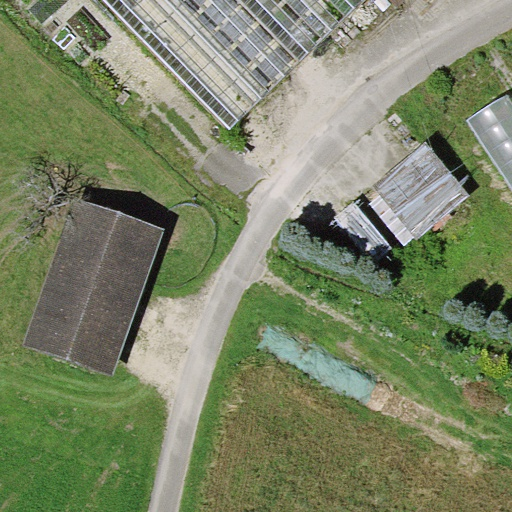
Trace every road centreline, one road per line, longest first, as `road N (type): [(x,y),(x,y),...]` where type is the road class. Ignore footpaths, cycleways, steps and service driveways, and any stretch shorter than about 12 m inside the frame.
road 1 (unclassified): [(162,511),(200,344),(235,264),(375,105),(511,16)]
road 2 (track): [(235,264),(511,432)]
